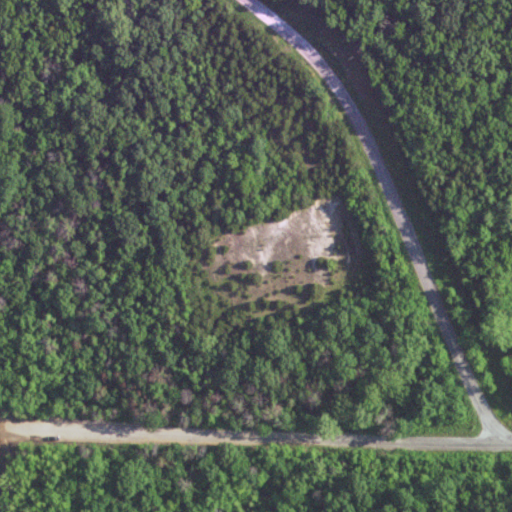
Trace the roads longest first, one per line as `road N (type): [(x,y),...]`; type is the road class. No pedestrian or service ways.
road 1 (residential): [(242,0),(318,63),(361,128),(465,372),(511,448)]
road 2 (residential): [(508,449),(0,432)]
